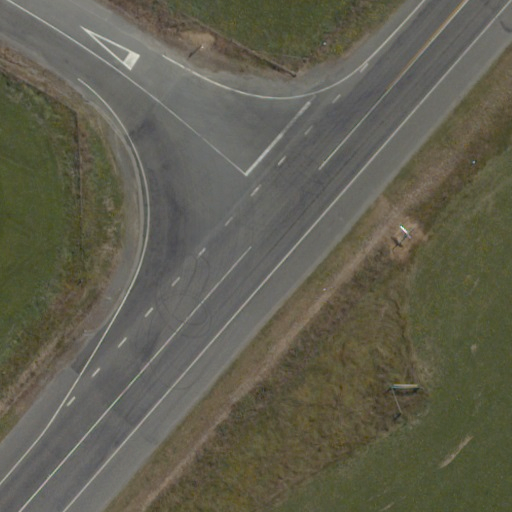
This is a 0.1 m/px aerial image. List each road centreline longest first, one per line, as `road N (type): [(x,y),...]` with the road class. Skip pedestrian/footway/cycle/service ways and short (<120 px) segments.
road 1 (primary): [(282,207),(19,511)]
road 2 (unclassified): [(5,0),(173,110),(282,207)]
road 3 (primary): [(462,0),(282,207)]
